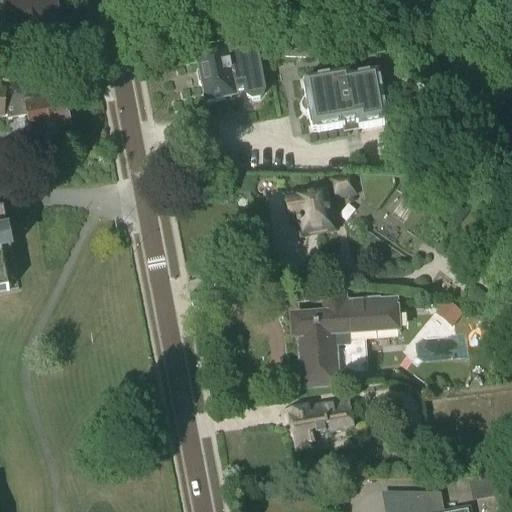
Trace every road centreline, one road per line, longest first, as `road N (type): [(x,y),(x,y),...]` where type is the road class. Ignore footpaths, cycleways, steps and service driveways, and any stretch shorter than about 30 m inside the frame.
road 1 (residential): [(105,0),(200,511)]
road 2 (unknown): [(131,139),(222,129),(309,147),(362,144),(384,135),(464,58)]
